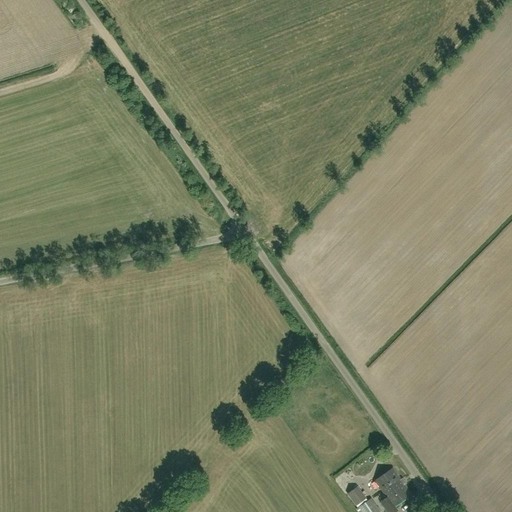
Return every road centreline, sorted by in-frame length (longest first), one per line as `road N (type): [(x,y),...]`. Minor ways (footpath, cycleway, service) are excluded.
road 1 (unclassified): [(443,511),(244,231)]
road 2 (unclassified): [(244,231),(80,0)]
road 3 (unclassified): [(0,282),(244,231)]
